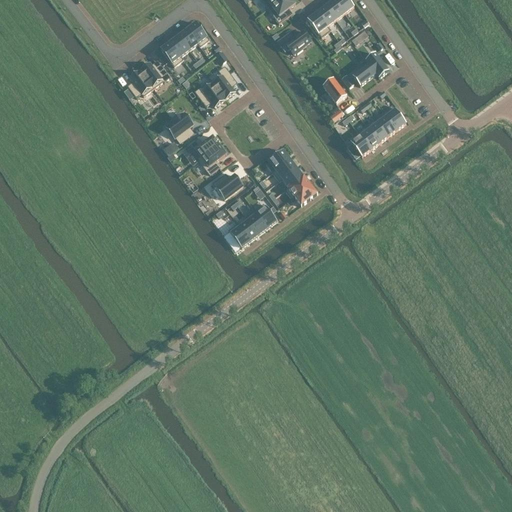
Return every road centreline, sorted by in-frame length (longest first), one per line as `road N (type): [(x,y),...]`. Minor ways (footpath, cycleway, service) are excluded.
road 1 (tertiary): [(36,511),(50,464),(70,435),(354,217)]
road 2 (residential): [(264,89),(203,9),(185,11),(122,55),(108,51),(68,0)]
road 3 (residential): [(264,89),(222,120),(246,161),(255,163),(295,133)]
road 4 (tertiary): [(354,217),(466,132)]
